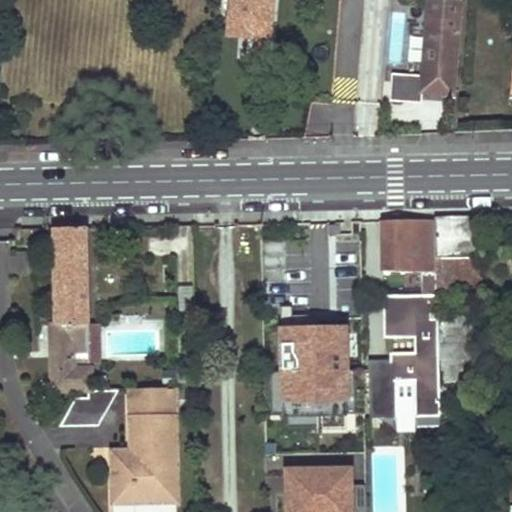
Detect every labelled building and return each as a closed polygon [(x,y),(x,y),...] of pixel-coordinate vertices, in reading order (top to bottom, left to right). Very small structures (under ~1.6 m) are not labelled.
[(229,0),(227,33),(250,35),(269,36),(273,0),(229,0)] [(421,102),(422,91),(452,94),(460,0),(428,0),(422,74),(391,72),(389,100),(421,102)] [(250,35),(249,49),(268,51),(269,36),(250,35)] [(434,221),(436,310),(480,310),(477,219),(434,221)] [(437,329),(436,310),(434,221),(389,222),(389,244),(384,245),(383,274),(422,273),(422,298),(385,299),(386,340),(413,339),(437,339),(437,329)] [(84,229),(53,230),(56,326),(66,326),(66,347),(67,367),(75,366),(87,366),(104,366),(102,328),(81,328),(81,325),(87,325),(84,229)] [(35,275),(35,258),(14,259),(14,275),(35,275)] [(67,367),(66,347),(66,326),(56,326),(49,326),(49,335),(53,335),(54,358),(50,359),(51,389),(70,388),(89,387),(88,369),(75,370),(75,366),(67,367)] [(348,410),(348,329),(275,329),(276,410),(348,410)] [(437,329),(437,339),(438,391),(451,390),(472,390),(471,329),(437,329)] [(415,415),(415,418),(438,417),(438,391),(437,339),(413,339),(414,354),(414,362),(392,363),(371,363),(371,419),(395,418),(395,415),(415,415)] [(414,354),(392,354),(392,363),(414,362),(414,354)] [(112,497),(174,496),(172,394),(172,386),(130,387),(131,446),(131,459),(112,459),(112,497)] [(194,394),(194,386),(172,386),(172,394),(194,394)] [(452,417),(451,390),(438,391),(438,417),(452,417)] [(70,446),(118,441),(112,393),(65,398),(70,446)] [(112,459),(131,459),(131,446),(112,446),(112,459)] [(352,511),(353,469),(282,469),(282,511),(352,511)]
